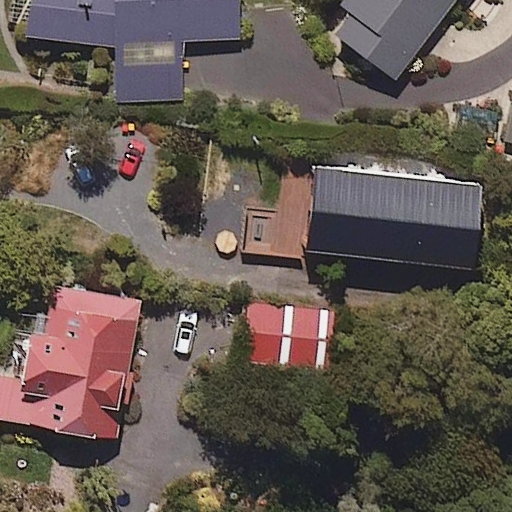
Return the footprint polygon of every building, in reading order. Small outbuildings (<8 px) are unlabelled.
[(17,0),(17,21),(110,37),(109,95),(176,96),(177,29),(231,30),(231,0),(17,0)] [(440,0),(334,0),(339,3),(326,20),(388,68),(440,0)] [(511,81),(507,81),(500,136),(511,137),(511,81)] [(190,199),(208,200),(262,204),(267,140),(211,136),(208,172),(193,171),(190,199)] [(134,288),(44,276),(38,320),(14,316),(7,365),(0,364),(0,409),(115,425),(134,288)] [(320,301),(246,296),(243,354),(316,358),(320,301)]
